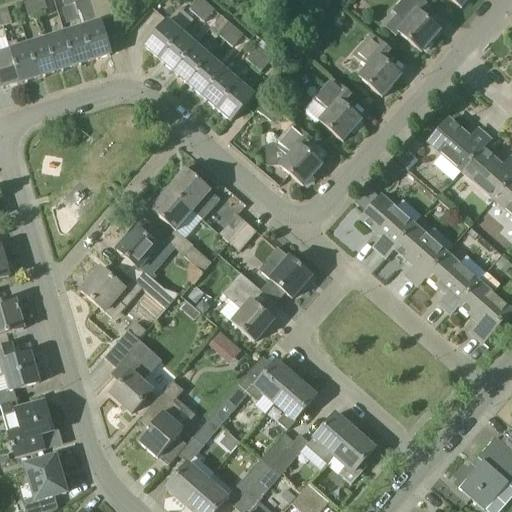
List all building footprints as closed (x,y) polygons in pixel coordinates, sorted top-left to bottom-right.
[(39,18),(48,15),(43,0),(37,0),(34,1),(39,18)] [(111,57),(106,43),(100,24),(113,21),(106,0),(88,0),(82,2),(74,4),(74,6),(79,21),(82,29),(93,62),(111,57)] [(197,18),(207,6),(200,0),(199,0),(189,12),(197,18)] [(322,2),(323,9),(331,7),(330,0),(322,2)] [(440,34),(421,18),(430,8),(420,0),(404,0),(393,13),(397,17),(386,29),(396,38),(399,35),(422,55),(440,34)] [(449,0),(461,10),(469,0),(449,0)] [(29,20),(39,18),(34,1),(24,4),(29,20)] [(79,21),(74,6),(60,10),(65,26),(79,21)] [(204,24),(215,12),(207,6),(197,18),(204,24)] [(0,19),(3,28),(12,25),(7,10),(0,12),(0,19)] [(159,61),(182,35),(167,22),(144,49),(159,61)] [(225,43),(236,31),(228,24),(218,36),(225,43)] [(74,68),(93,62),(82,29),(64,35),(74,68)] [(233,49),(243,37),(236,31),(225,43),(233,49)] [(56,74),(74,68),(64,35),(46,40),(56,74)] [(173,74),(196,47),(183,36),(182,35),(159,61),(173,74)] [(401,78),(382,62),(391,53),(372,36),(352,57),(366,69),(358,78),(382,100),(401,78)] [(38,79),(56,74),(46,40),(28,46),(38,79)] [(20,85),(38,79),(28,46),(9,52),(20,85)] [(188,86),(211,60),(196,47),(173,74),(188,86)] [(254,67),(263,55),(256,49),(246,61),(254,67)] [(265,55),(265,56),(271,61),(273,64),(274,64),(277,66),(282,60),(270,50),(267,53),(266,55),(265,55)] [(0,85),(2,91),(20,85),(9,52),(0,54),(0,85)] [(261,74),(271,61),(265,56),(263,55),(254,67),(261,74)] [(202,99),(225,72),(211,60),(188,86),(202,99)] [(216,111),(239,85),(225,72),(202,99),(216,111)] [(362,124),(344,108),(352,98),(346,93),(344,95),(331,84),(317,101),(315,99),(306,111),(306,117),(316,125),(318,123),(343,145),(362,124)] [(231,124),(254,97),(239,85),(216,111),(231,124)] [(257,114),(271,124),(278,113),(265,103),(257,114)] [(478,132),(470,141),(449,122),(429,145),(461,174),(482,151),(490,142),(478,132)] [(322,168),(320,166),(303,152),(311,142),(293,126),(274,147),(287,159),(279,168),(303,189),(322,168)] [(502,169),(482,151),(461,174),(494,202),(511,181),(511,161),(510,160),(502,169)] [(414,167),(413,159),(408,154),(398,164),(408,173),(414,167)] [(201,186),(208,177),(194,165),(186,173),(185,172),(168,192),(193,214),(194,214),(202,221),(219,202),(201,186)] [(511,181),(494,202),(511,218),(511,181)] [(355,204),(368,214),(380,200),(367,190),(355,204)] [(150,212),(175,233),(177,234),(184,226),(192,215),(193,214),(168,192),(150,212)] [(414,228),(396,212),(380,199),(380,200),(368,214),(361,222),(382,240),(374,250),(386,260),(394,251),(414,228)] [(221,217),(210,229),(229,245),(246,225),(236,217),(229,225),(221,217)] [(239,254),(256,234),(246,225),(229,245),(239,254)] [(426,279),(446,256),(414,228),(394,251),(414,269),(406,278),(418,288),(426,279)] [(157,235),(151,243),(136,230),(116,252),(126,260),(139,273),(132,282),(132,283),(142,292),(143,291),(166,312),(179,297),(165,292),(153,282),(156,279),(153,276),(175,251),(166,243),(157,235)] [(0,249),(0,281),(9,279),(0,249)] [(184,259),(191,265),(203,275),(211,266),(192,250),(184,259)] [(292,301),(311,279),(289,260),(277,250),(267,262),(268,263),(260,272),(269,281),(259,292),(274,305),(284,294),(292,301)] [(458,307),(478,284),(446,256),(426,279),(447,297),(438,306),(450,317),(458,307)] [(494,266),(505,275),(511,268),(501,258),(494,266)] [(124,291),(116,284),(101,271),(81,294),(114,323),(142,292),(132,283),(124,291)] [(471,335),(483,345),(511,313),(492,296),(500,287),(486,275),(478,284),(458,307),(479,325),(471,335)] [(274,305),(259,292),(241,276),(223,296),(241,312),(230,324),(254,345),(273,323),(266,317),(275,307),(274,306),(274,305)] [(196,308),(206,297),(197,289),(187,300),(196,308)] [(0,337),(24,331),(15,301),(0,305),(0,337)] [(136,325),(128,334),(135,340),(139,343),(145,335),(146,334),(141,330),(136,325)] [(116,370),(139,343),(128,334),(105,361),(116,370)] [(209,347),(214,352),(226,340),(220,335),(209,347)] [(131,416),(153,392),(144,384),(162,363),(139,343),(116,370),(126,379),(110,397),(131,416)] [(8,394),(39,385),(31,356),(15,360),(11,347),(0,350),(0,380),(4,379),(8,394)] [(258,404),(263,399),(273,408),(296,381),(276,365),(268,374),(258,366),(245,381),(239,388),(249,396),(258,404)] [(315,398),(300,385),(296,381),(273,408),(284,417),(278,424),(287,432),(315,398)] [(168,468),(179,456),(186,448),(177,439),(184,432),(172,422),(182,412),(173,404),(183,393),(173,384),(141,420),(151,429),(138,444),(158,461),(159,460),(168,468)] [(224,405),(215,415),(211,419),(221,428),(230,417),(240,407),(230,398),(224,405)] [(7,436),(14,461),(46,452),(46,451),(43,452),(39,438),(53,434),(45,405),(11,415),(12,418),(8,419),(12,434),(7,436)] [(307,450),(326,466),(332,460),(355,434),(335,417),(315,441),(314,440),(308,447),(306,449),(307,450)] [(211,419),(193,440),(203,449),(221,428),(211,419)] [(511,432),(510,435),(504,435),(504,441),(501,444),(496,440),(478,460),(482,464),(459,490),(483,511),(484,511),(508,486),(511,489),(511,432)] [(367,468),(362,465),(375,451),(355,434),(332,460),(345,472),(340,478),(351,487),(360,477),(360,476),(367,468)] [(270,471),(293,444),(284,436),(261,463),(270,471)] [(299,439),(294,444),(293,444),(270,471),(280,479),(307,450),(306,449),(308,447),(299,439)] [(60,472),(58,468),(56,459),(25,468),(35,502),(23,505),(24,511),(56,511),(58,511),(55,499),(66,495),(63,482),(60,471),(60,472)] [(270,471),(261,463),(243,483),(252,491),(270,471)] [(179,476),(166,491),(186,508),(207,483),(208,482),(189,465),(179,476)] [(262,499),(280,479),(270,471),(252,491),(262,499)] [(186,508),(190,511),(216,511),(219,510),(228,499),(208,482),(207,483),(186,508)] [(322,511),(329,505),(314,492),(314,491),(309,486),(301,495),(299,496),(317,511),(322,511)] [(297,511),(317,511),(299,496),(291,507),(297,511)]
